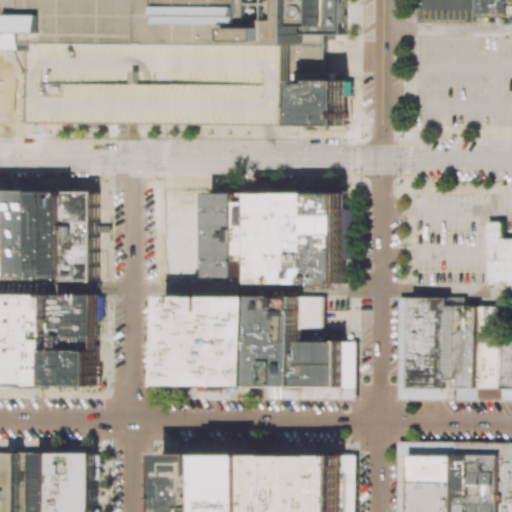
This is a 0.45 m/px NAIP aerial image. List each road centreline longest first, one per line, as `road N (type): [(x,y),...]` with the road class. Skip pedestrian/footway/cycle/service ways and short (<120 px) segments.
road 1 (residential): [(511,422),(0,419)]
road 2 (secondary): [(0,157),(291,159)]
road 3 (residential): [(381,160),(380,422)]
road 4 (residential): [(134,158),(133,420)]
road 5 (residential): [(382,0),(381,160)]
road 6 (secondary): [(381,160),(511,160)]
